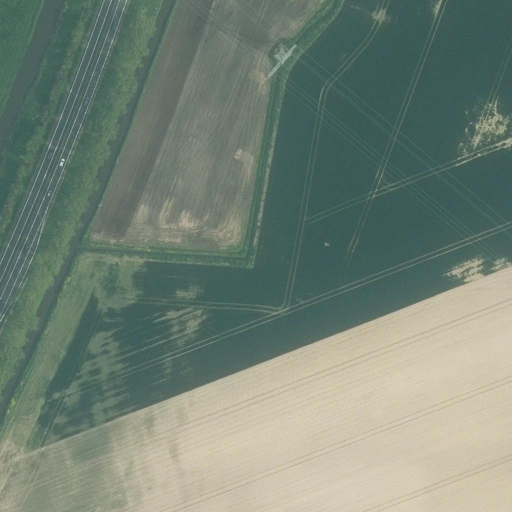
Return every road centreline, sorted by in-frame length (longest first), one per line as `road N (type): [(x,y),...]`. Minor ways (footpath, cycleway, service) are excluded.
road 1 (trunk): [(0,304),(122,0)]
road 2 (trunk): [(107,0),(0,269)]
